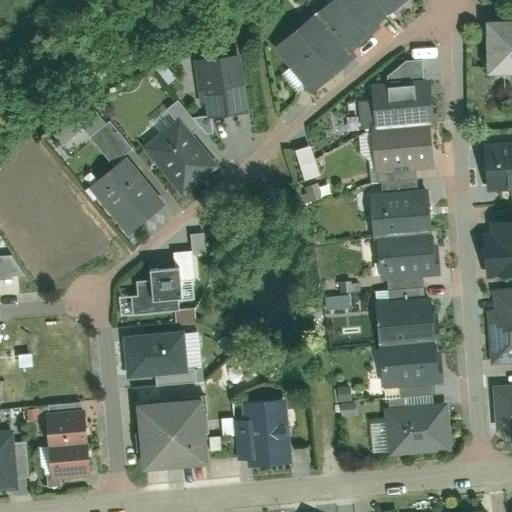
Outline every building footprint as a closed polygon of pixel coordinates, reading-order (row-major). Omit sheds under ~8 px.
[(383,11),(374,0),(315,0),(309,6),(313,11),(333,34),(346,23),(356,34),(383,11)] [(374,0),(383,11),(395,0),(374,0)] [(511,10),(478,11),(479,65),(511,64),(511,10)] [(333,34),(313,11),(273,45),(304,82),(344,47),(333,34)] [(238,55),(197,61),(201,90),(207,89),(211,116),(246,111),(238,55)] [(430,112),(427,73),(368,77),(371,116),(430,112)] [(218,164),(180,118),(142,150),(176,190),(193,176),(197,181),(218,164)] [(57,132),(69,152),(90,139),(78,119),(57,132)] [(372,124),(376,173),(434,169),(431,120),(372,124)] [(511,133),(487,135),(487,144),(480,145),(483,182),(490,182),(490,188),(511,187),(511,133)] [(298,148),(307,177),(322,173),(313,143),(298,148)] [(163,199),(125,153),(87,185),(125,231),(163,199)] [(372,191),(375,236),(433,233),(430,188),(372,191)] [(511,273),(511,215),(492,216),(493,231),(485,231),(488,275),(511,273)] [(375,236),(377,280),(441,276),(440,254),(434,255),(433,233),(375,236)] [(135,293),(119,294),(119,311),(175,307),(174,294),(179,294),(178,280),(191,279),(189,248),(172,249),(172,259),(146,260),(147,278),(134,279),(135,293)] [(511,287),(490,290),(492,313),(483,314),(488,364),(511,361),(511,287)] [(377,300),(380,345),(438,342),(444,341),(442,319),(436,319),(435,297),(377,300)] [(185,330),(124,335),(128,377),(189,372),(185,330)] [(380,345),(383,389),(447,385),(445,363),(439,364),(438,342),(380,345)] [(495,430),(510,429),(510,437),(511,437),(511,381),(491,384),(495,430)] [(208,458),(202,389),(133,396),(139,464),(208,458)] [(240,460),(248,459),(249,469),(294,465),(287,396),(243,400),(245,419),(236,419),(240,460)] [(447,401),(383,405),(387,454),(451,449),(447,401)] [(48,444),(90,440),(87,402),(45,406),(48,444)] [(0,488),(17,487),(16,475),(27,474),(24,436),(12,437),(10,424),(0,424),(0,488)] [(52,482),(94,478),(90,440),(48,444),(52,482)]
